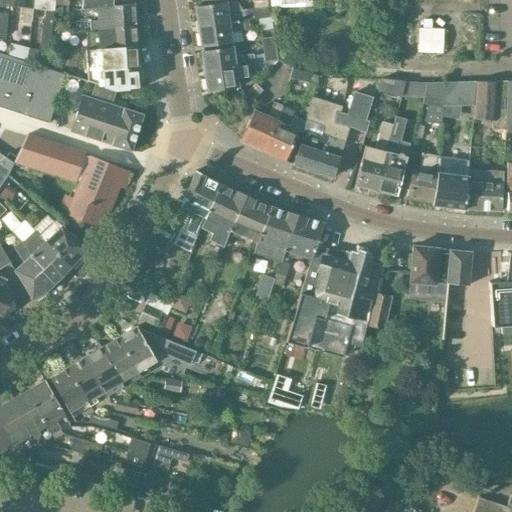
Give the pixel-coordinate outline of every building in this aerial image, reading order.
[(0,14),(0,6),(12,7),(12,0),(0,0),(0,39),(5,40),(7,15),(0,14)] [(31,0),(12,0),(12,7),(23,8),(22,21),(31,21),(32,8),(31,8),(31,0)] [(31,0),(31,8),(32,8),(45,9),(44,19),(42,19),(41,29),(40,43),(49,44),(50,38),(51,30),(52,12),(53,0),(31,0)] [(53,0),(52,12),(66,13),(67,2),(82,3),(81,0),(53,0)] [(75,22),(75,31),(89,31),(89,32),(92,31),(92,29),(99,29),(133,26),(131,4),(129,0),(116,0),(117,6),(111,6),(85,10),(84,16),(98,17),(98,21),(89,21),(75,22)] [(111,0),(81,0),(81,10),(85,10),(111,6),(111,0)] [(225,1),(194,6),(197,27),(247,19),(247,20),(269,17),(267,7),(307,7),(307,10),(344,9),(344,0),(253,0),(253,8),(246,10),(227,13),(225,1)] [(247,19),(197,27),(200,47),(231,43),(230,33),(249,30),(247,20),(247,19)] [(419,28),(417,53),(442,54),(443,29),(430,28),(431,21),(423,20),(422,28),(419,28)] [(88,32),(85,32),(86,50),(89,50),(100,50),(134,46),(133,26),(99,29),(92,29),(92,31),(89,32),(88,32)] [(276,60),(273,37),(261,39),(264,62),(276,60)] [(49,46),(49,44),(40,43),(39,50),(30,48),(27,60),(47,65),(49,46)] [(8,55),(27,60),(30,48),(10,44),(8,55)] [(89,50),(86,50),(88,70),(101,69),(136,67),(134,46),(100,50),(89,50)] [(201,52),(204,71),(254,63),(252,53),(233,56),(231,47),(201,52)] [(63,75),(0,54),(0,108),(48,124),(63,75)] [(207,92),(238,87),(236,76),(255,73),(254,63),(204,71),(207,92)] [(101,69),(88,70),(88,82),(111,90),(138,88),(136,67),(101,69)] [(405,81),(380,79),(376,92),(401,97),(405,81)] [(445,95),(443,106),(447,106),(472,105),(473,105),(475,81),(455,82),(445,95)] [(473,105),(471,119),(491,121),(491,130),(505,130),(506,81),(497,82),(476,81),(475,81),(473,105)] [(425,83),(421,104),(427,105),(424,122),(440,125),(443,106),(445,95),(455,82),(444,82),(443,82),(425,83)] [(241,101),(253,107),(258,94),(262,90),(255,83),(249,89),(247,89),(241,101)] [(341,105),(312,97),(293,164),(334,176),(348,126),(365,131),(367,123),(364,122),(372,98),(354,92),(346,116),(338,114),(341,105)] [(142,115),(81,95),(69,132),(130,151),(142,115)] [(240,140),(262,149),(282,104),(274,101),(269,111),(273,113),(271,118),(253,110),(240,140)] [(284,159),(297,130),(281,122),(284,117),(286,118),(291,108),(282,104),(262,149),(284,159)] [(365,145),(354,183),(375,188),(395,117),(395,116),(389,115),(387,122),(381,121),(374,147),(365,145)] [(395,117),(375,188),(395,193),(405,155),(396,153),(406,120),(395,117)] [(79,168),(84,171),(72,199),(63,196),(59,207),(68,211),(66,214),(95,225),(101,209),(106,211),(123,170),(90,156),(89,158),(83,156),(84,153),(25,134),(13,160),(75,181),(79,168)] [(411,169),(405,196),(431,201),(438,156),(438,155),(424,152),(420,170),(411,169)] [(0,184),(13,163),(0,153),(0,184)] [(431,201),(431,203),(464,208),(468,169),(468,161),(438,156),(431,201)] [(502,170),(468,169),(464,208),(468,208),(501,209),(502,170)] [(220,184),(195,170),(173,217),(167,214),(152,243),(168,250),(181,225),(182,230),(195,236),(198,234),(201,226),(220,184)] [(224,245),(228,233),(244,196),(220,184),(201,226),(205,218),(220,225),(218,229),(223,231),(218,243),(224,245)] [(244,196),(228,233),(224,245),(228,246),(232,236),(237,238),(239,234),(256,241),(272,207),(249,198),(244,196)] [(256,241),(253,252),(267,256),(280,261),(281,259),(283,254),(296,215),(288,213),(272,207),(256,241)] [(296,215),(283,254),(289,256),(294,258),(295,254),(311,259),(324,223),(296,215)] [(86,248),(60,227),(60,228),(52,221),(38,235),(45,242),(44,243),(71,269),(79,260),(76,258),(86,248)] [(64,279),(71,269),(44,243),(45,242),(38,235),(34,230),(20,243),(52,283),(61,277),(64,279)] [(20,243),(14,248),(25,261),(15,271),(31,300),(33,298),(35,302),(45,294),(43,291),(52,283),(20,243)] [(413,246),(410,281),(434,283),(432,300),(444,302),(446,283),(450,249),(413,246)] [(346,342),(361,346),(365,326),(373,291),(380,261),(370,259),(366,257),(367,253),(357,251),(356,254),(346,251),(345,253),(326,249),(312,295),(300,292),(286,341),(343,355),(346,342)] [(450,249),(446,283),(467,285),(471,251),(450,249)] [(510,280),(488,282),(491,326),(511,324),(511,249),(509,250),(506,271),(509,271),(510,280)] [(282,286),(289,264),(280,261),(277,270),(273,283),(274,284),(282,286)] [(0,314),(3,316),(5,312),(7,313),(15,309),(12,302),(9,301),(11,297),(0,291),(0,314)] [(375,292),(375,291),(373,291),(365,326),(383,330),(392,294),(390,293),(389,296),(375,292)] [(161,311),(145,304),(138,319),(154,327),(161,311)] [(148,346),(137,327),(118,337),(141,376),(150,371),(147,367),(156,361),(155,360),(167,353),(175,343),(163,337),(148,346)] [(118,337),(102,347),(124,386),(132,381),(130,377),(138,372),(141,376),(118,337)] [(124,386),(102,347),(83,358),(106,396),(115,391),(113,387),(121,383),(123,387),(124,386)] [(83,358),(66,368),(89,406),(97,402),(95,398),(104,393),(106,396),(83,358)] [(73,416),(89,406),(66,368),(50,377),(73,416)] [(181,381),(164,379),(162,391),(179,393),(181,381)] [(63,421),(67,419),(44,381),(27,391),(49,430),(52,434),(61,429),(56,419),(60,417),(63,421)] [(49,430),(27,391),(10,401),(38,451),(46,446),(37,430),(43,427),(46,432),(49,430)] [(150,392),(148,402),(167,406),(169,395),(150,392)] [(129,403),(117,400),(115,409),(127,412),(129,403)] [(30,456),(38,451),(10,401),(0,406),(0,424),(14,450),(30,456)] [(101,417),(90,414),(88,423),(99,426),(101,417)] [(113,420),(101,417),(99,426),(111,429),(113,420)] [(0,452),(9,447),(11,451),(14,450),(17,451),(14,450),(0,424),(0,452)] [(150,443),(131,438),(127,452),(145,457),(150,443)] [(159,446),(152,466),(167,470),(173,451),(159,446)] [(124,462),(142,468),(145,457),(127,452),(124,462)] [(33,468),(48,471),(50,464),(35,460),(33,468)] [(65,468),(50,464),(48,471),(63,475),(65,468)] [(119,483),(137,487),(140,473),(123,469),(119,483)] [(511,511),(511,483),(495,492),(483,498),(478,496),(472,511),(511,511)]
